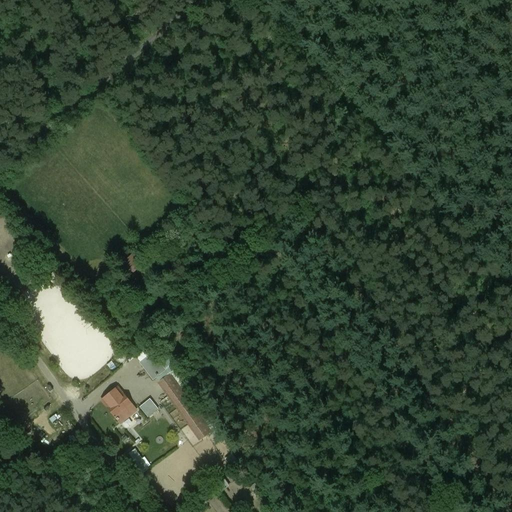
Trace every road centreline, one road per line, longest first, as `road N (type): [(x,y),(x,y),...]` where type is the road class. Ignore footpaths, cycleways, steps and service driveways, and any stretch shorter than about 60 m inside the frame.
road 1 (track): [(257,0),(511,306)]
road 2 (unclassified): [(0,169),(199,0)]
road 3 (unclassified): [(147,511),(0,306)]
road 4 (track): [(47,128),(39,0)]
